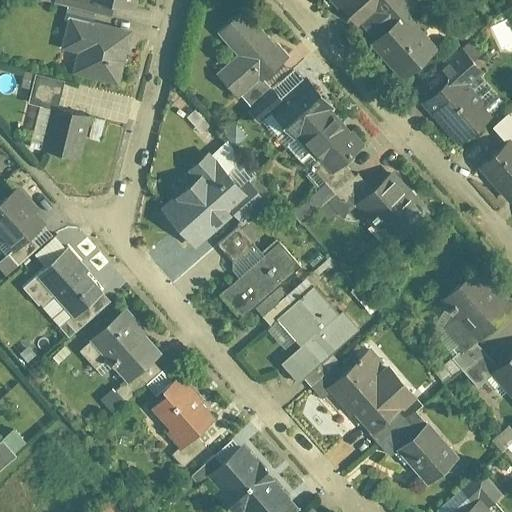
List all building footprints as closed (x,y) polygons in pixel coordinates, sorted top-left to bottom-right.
[(111,13),(114,0),(53,0),(54,0),(111,13)] [(344,0),(343,1),(360,21),(379,6),(392,22),(408,9),(414,4),(411,0),(344,0)] [(220,68),(243,94),(264,75),(289,53),(246,4),(217,29),(238,52),(220,68)] [(441,47),(408,9),(392,22),(373,39),(406,77),(441,47)] [(120,83),(133,29),(71,14),(63,46),(79,50),(73,72),(120,83)] [(422,100),(462,143),(496,111),(470,84),(486,69),(463,45),(439,67),(447,76),(422,100)] [(53,103),(59,104),(66,77),(36,71),(30,97),(53,103)] [(273,103),(300,134),(331,108),(336,103),(309,72),(282,95),(273,103)] [(251,103),(273,84),(264,75),(243,94),(251,103)] [(273,103),(282,95),(273,84),(251,103),(248,106),(258,117),(273,103)] [(82,155),(92,112),(59,104),(53,103),(43,146),(82,155)] [(511,136),(511,135),(511,107),(498,120),(511,136)] [(300,134),(332,170),(345,160),(363,144),(331,108),(300,134)] [(478,164),(509,201),(511,198),(511,135),(511,136),(478,164)] [(162,205),(197,245),(236,211),(253,196),(244,185),(211,147),(188,168),(195,176),(162,205)] [(325,177),(337,190),(356,173),(345,160),(332,170),(325,177)] [(433,212),(394,167),(373,185),(355,201),(394,246),(433,212)] [(355,201),(373,185),(360,170),(356,173),(337,190),(351,205),(355,201)] [(253,196),(236,211),(246,222),(271,201),(252,179),(244,185),(253,196)] [(293,208),(301,219),(316,206),(329,222),(349,206),(327,180),(293,208)] [(44,221),(47,219),(37,209),(41,206),(20,183),(0,201),(0,231),(15,248),(44,221)] [(53,231),(44,221),(15,248),(0,261),(0,266),(6,273),(53,231)] [(54,234),(34,251),(44,262),(64,245),(54,234)] [(247,309),(302,261),(280,236),(226,284),(247,309)] [(108,284),(69,242),(37,272),(75,314),(108,284)] [(481,338),(511,310),(511,299),(479,263),(443,295),(481,338)] [(318,282),(279,315),(303,343),(282,360),(299,380),(359,329),(318,282)] [(163,345),(126,305),(90,337),(127,377),(152,355),(163,345)] [(493,370),(499,365),(476,339),(454,359),(476,384),(493,370)] [(414,394),(372,345),(330,381),(372,430),(399,407),(414,394)] [(511,392),(511,353),(499,365),(493,370),(511,392)] [(163,367),(152,355),(127,377),(116,388),(127,400),(163,367)] [(207,396),(182,369),(163,387),(167,391),(152,405),(171,426),(167,430),(181,446),(216,413),(203,399),(207,396)] [(116,411),(127,400),(116,388),(114,385),(102,396),(116,411)] [(399,407),(372,430),(379,439),(406,416),(399,407)] [(406,416),(379,439),(390,451),(398,444),(428,419),(417,407),(406,416)] [(428,419),(398,444),(428,479),(460,453),(430,418),(428,419)] [(209,475),(241,445),(233,435),(191,474),(200,483),(209,475)] [(0,447),(0,467),(17,453),(8,441),(0,447)] [(291,491),(245,442),(241,445),(209,475),(243,511),(267,511),(288,493),(291,491)] [(481,496),(489,505),(504,492),(483,468),(462,486),(475,501),(481,496)] [(300,511),(303,510),(288,493),(267,511),(300,511)] [(475,501),(462,511),(495,511),(489,505),(481,496),(475,501)] [(303,510),(300,511),(321,511),(312,501),(303,510)] [(94,511),(114,511),(107,502),(94,511)]
